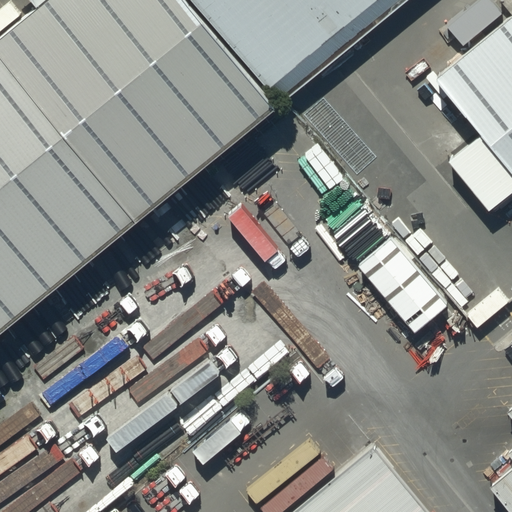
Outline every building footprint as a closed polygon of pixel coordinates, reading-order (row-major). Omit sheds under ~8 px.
[(0,330),(283,110),(196,0),(64,0),(0,50),(0,330)] [(196,0),(283,110),(288,117),(437,0),(196,0)] [(511,0),(489,0),(430,46),(511,149),(511,0)] [(386,239),(375,225),(343,252),(354,266),(386,239)] [(451,309),(392,239),(357,269),(417,338),(451,309)] [(511,318),(509,321),(511,324),(511,388),(507,393),(511,399),(511,438),(480,464),(511,505),(511,318)] [(444,511),(379,429),(273,511),(444,511)]
